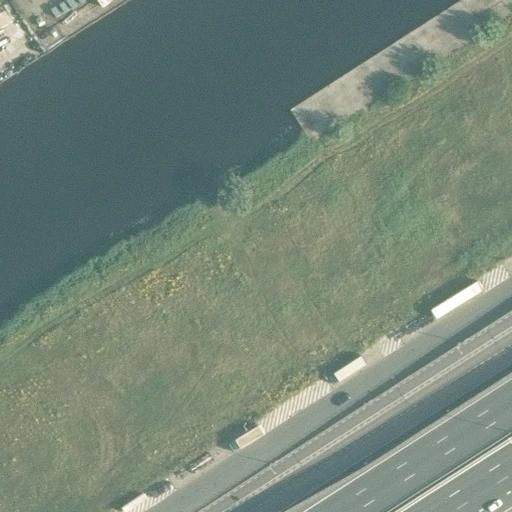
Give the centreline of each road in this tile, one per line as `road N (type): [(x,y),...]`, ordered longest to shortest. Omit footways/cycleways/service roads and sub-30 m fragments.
road 1 (unclassified): [(168,511),(511,290)]
road 2 (tertiary): [(511,325),(219,511)]
road 3 (tertiary): [(245,511),(511,341)]
road 4 (motorway): [(511,400),(338,511)]
